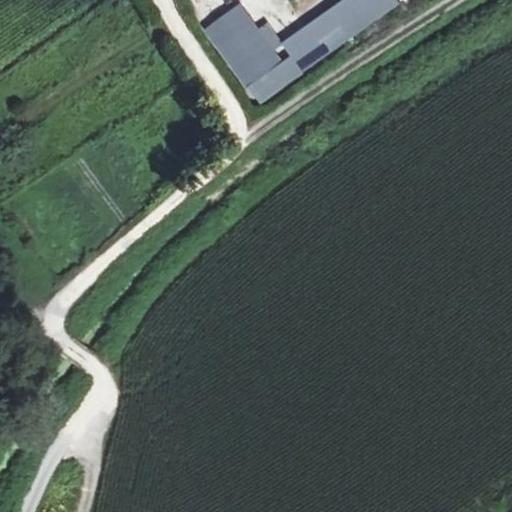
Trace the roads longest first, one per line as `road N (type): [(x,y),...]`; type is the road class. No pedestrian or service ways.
road 1 (unclassified): [(243,134),(91,268),(53,318),(55,332),(102,382),(25,511)]
road 2 (track): [(243,134),(456,0)]
road 3 (track): [(243,134),(165,0)]
